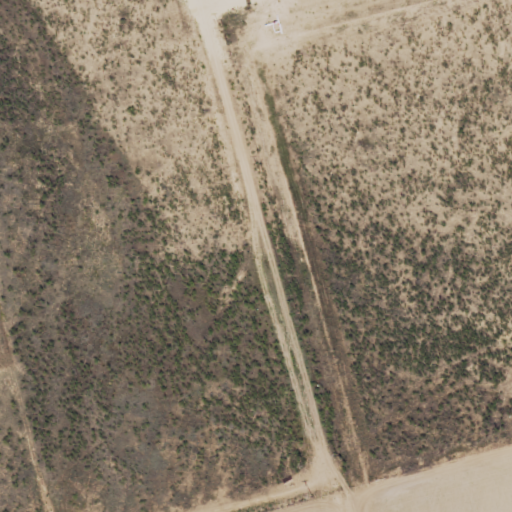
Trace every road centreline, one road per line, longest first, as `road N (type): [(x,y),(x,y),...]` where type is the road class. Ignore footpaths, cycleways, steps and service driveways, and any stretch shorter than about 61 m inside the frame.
road 1 (track): [(505,0),(511,100),(485,356),(415,421),(325,461)]
road 2 (track): [(332,511),(325,461),(285,411),(241,130),(186,0)]
